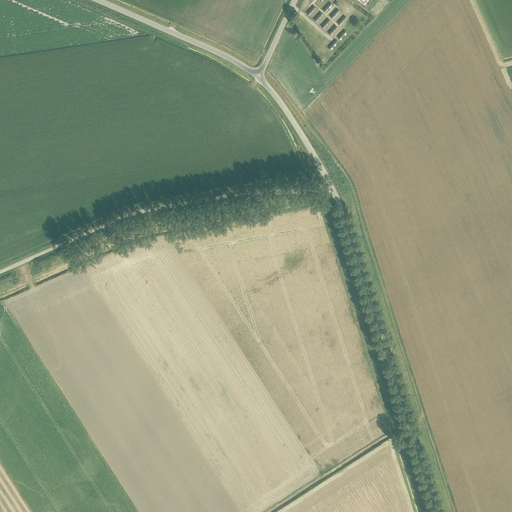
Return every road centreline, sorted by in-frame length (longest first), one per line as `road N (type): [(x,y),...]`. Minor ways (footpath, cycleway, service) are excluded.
road 1 (unclassified): [(0,272),(143,211),(243,193),(332,190)]
road 2 (unclassified): [(436,511),(332,190)]
road 3 (unclassified): [(259,75),(95,0)]
road 4 (unclassified): [(332,190),(259,75)]
